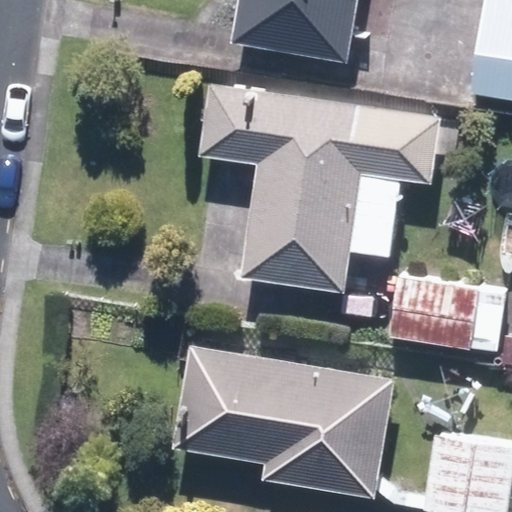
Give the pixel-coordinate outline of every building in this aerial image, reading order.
[(372,0),(251,0),(246,36),(364,54),(372,0)] [(511,0),(491,0),(480,81),(511,85),(511,0)] [(454,105),(220,74),(210,150),(269,158),(254,267),(356,281),(373,161),(445,171),(454,105)] [(508,290),(400,274),(391,336),(498,352),(508,290)] [(390,379),(188,345),(171,447),(264,462),(261,477),(370,496),(390,379)] [(511,511),(511,434),(444,426),(433,505),(489,511),(511,511)]
